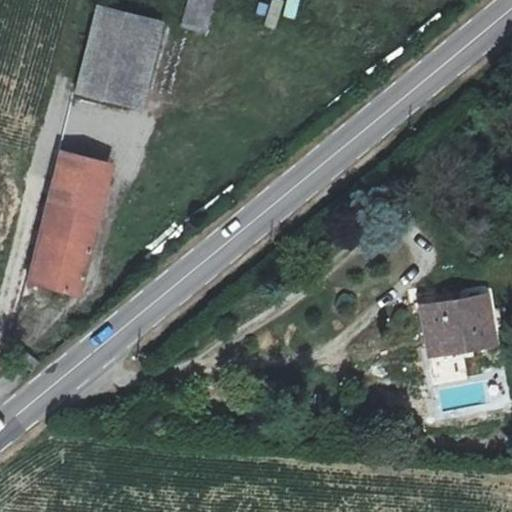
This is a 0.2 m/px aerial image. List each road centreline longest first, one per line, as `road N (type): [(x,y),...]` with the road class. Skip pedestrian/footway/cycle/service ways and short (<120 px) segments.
road 1 (secondary): [(0,432),(511,10)]
road 2 (unknown): [(427,256),(397,295),(321,355),(54,388)]
